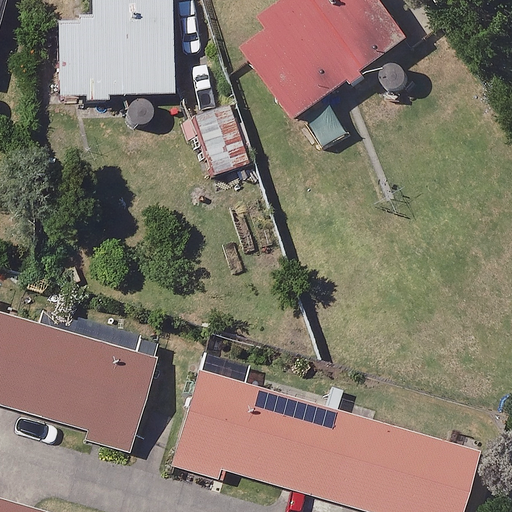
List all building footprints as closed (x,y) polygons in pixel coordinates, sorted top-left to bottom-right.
[(171,96),(167,0),(86,0),(87,20),(55,21),(58,100),(171,96)] [(405,42),(374,0),(291,0),(238,39),(296,120),(405,42)] [(316,231),(312,204),(274,211),(278,237),(316,231)] [(347,285),(328,238),(290,253),(309,300),(347,285)] [(152,363),(0,318),(0,406),(86,432),(84,440),(126,452),(152,363)] [(459,511),(475,457),(200,377),(173,467),(215,479),(218,470),(362,511),(459,511)] [(0,511),(30,511),(0,503),(0,511)]
